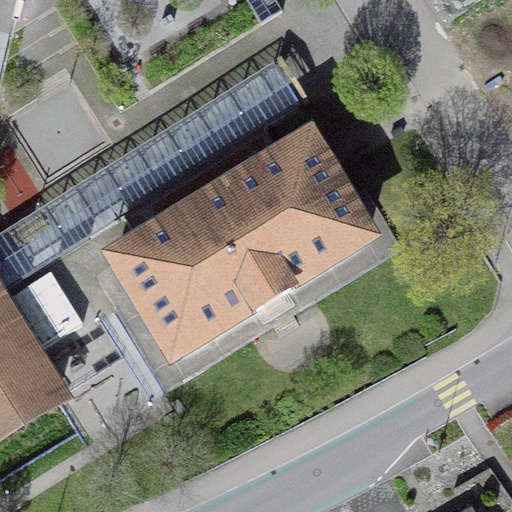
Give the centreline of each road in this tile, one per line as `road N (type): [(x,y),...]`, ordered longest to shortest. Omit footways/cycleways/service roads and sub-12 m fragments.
road 1 (tertiary): [(511,372),(248,511)]
road 2 (residential): [(388,0),(511,197)]
